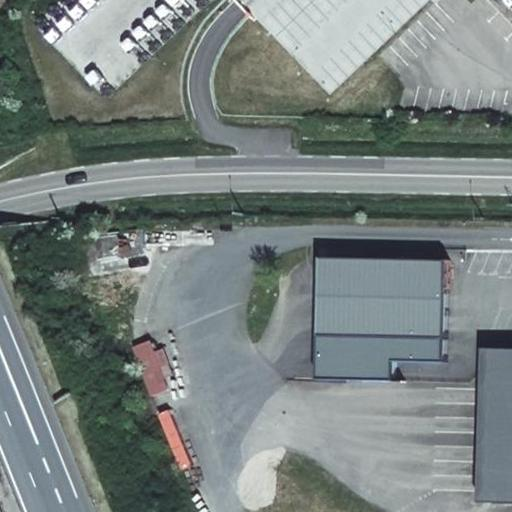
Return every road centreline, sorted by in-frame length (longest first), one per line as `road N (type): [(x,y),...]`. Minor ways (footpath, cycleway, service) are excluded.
road 1 (unclassified): [(0,194),(144,169),(511,177)]
road 2 (motorway): [(56,511),(0,370)]
